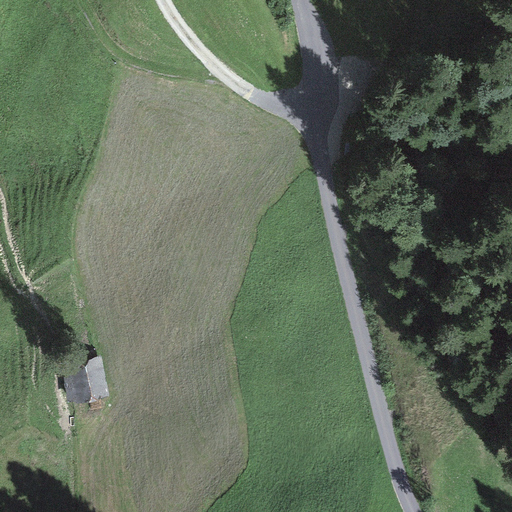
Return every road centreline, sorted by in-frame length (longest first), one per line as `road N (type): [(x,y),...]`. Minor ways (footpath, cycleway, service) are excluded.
road 1 (unclassified): [(299,0),(344,253),(412,511)]
road 2 (track): [(316,103),(246,92),(195,47),(162,0)]
road 3 (track): [(233,81),(136,62),(105,39),(81,0)]
